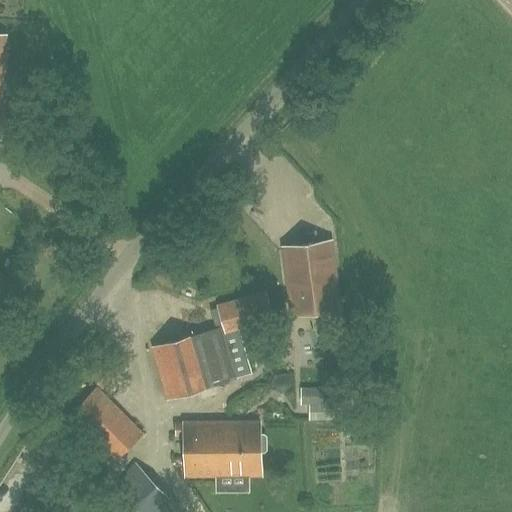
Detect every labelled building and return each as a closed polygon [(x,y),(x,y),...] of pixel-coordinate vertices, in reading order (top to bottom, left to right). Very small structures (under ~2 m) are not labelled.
[(3,93),(5,75),(8,35),(0,33),(0,119),(1,120),(3,93)] [(236,186),(222,200),(232,211),(247,198),(236,186)] [(284,248),(292,315),(339,309),(331,242),(284,248)] [(0,293),(14,297),(19,281),(0,275),(0,293)] [(220,329),(225,327),(226,330),(239,327),(272,317),(266,294),(220,308),(212,310),(217,329),(220,329)] [(234,380),(220,329),(153,348),(168,399),(234,380)] [(309,419),(334,419),(334,385),(300,386),(300,403),(309,403),(309,419)] [(70,414),(116,460),(143,433),(97,387),(70,414)] [(265,435),(261,435),(261,422),(185,423),(186,476),(262,475),(261,453),(265,453),(267,450),(267,437),(265,435)] [(166,511),(175,504),(139,466),(92,511),(166,511)]
